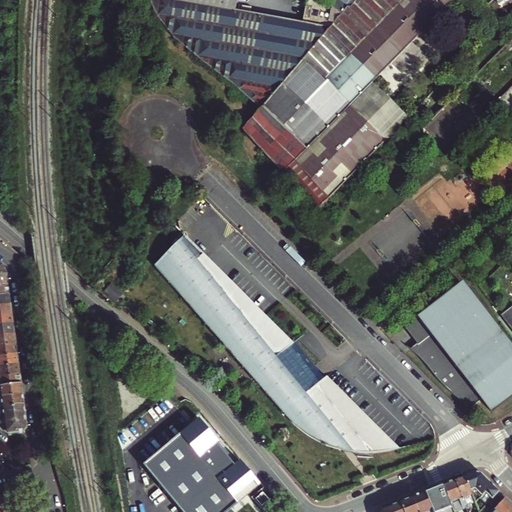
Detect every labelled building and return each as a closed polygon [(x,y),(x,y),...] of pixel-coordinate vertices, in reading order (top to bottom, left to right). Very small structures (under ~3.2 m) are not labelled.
[(148,0),(151,3),(158,17),(173,37),(261,109),(329,29),(303,24),(171,0),(148,0)] [(329,29),(261,109),(243,131),(317,211),(383,143),(324,82),(399,5),(393,0),(353,0),(346,9),(329,29)] [(309,0),(307,0),(303,24),(329,29),(346,9),(330,4),(309,0)] [(403,0),(399,5),(324,82),(383,143),(415,110),(378,77),(454,0),(403,0)] [(333,0),(330,4),(346,9),(353,0),(333,0)] [(183,237),(154,267),(293,426),(309,438),(324,446),(340,452),(346,449),(351,453),(366,455),(382,454),(399,451),(328,378),(324,379),(294,343),(291,344),(264,317),(233,286),(230,287),(228,285),(221,290),(196,262),(203,256),(183,237)] [(0,286),(8,285),(7,275),(0,276),(0,286)] [(103,294),(118,300),(122,289),(107,283),(103,294)] [(0,296),(10,295),(8,285),(0,286),(0,296)] [(419,341),(412,347),(430,367),(437,376),(459,400),(471,407),(483,399),(491,410),(511,394),(511,346),(468,288),(425,321),(423,319),(409,329),(419,341)] [(0,306),(11,305),(10,295),(0,296),(0,306)] [(0,316),(12,315),(11,305),(0,306),(0,316)] [(511,309),(503,316),(511,328),(511,309)] [(0,326),(14,325),(12,315),(0,316),(0,326)] [(0,336),(15,335),(14,325),(0,326),(0,336)] [(15,335),(0,336),(0,346),(17,345),(15,335)] [(0,356),(18,354),(17,345),(0,346),(0,356)] [(0,366),(19,364),(18,354),(0,356),(0,366)] [(0,376),(20,374),(19,364),(0,366),(0,376)] [(0,386),(22,384),(20,374),(0,376),(0,386)] [(0,397),(23,394),(22,384),(0,386),(0,397)] [(0,408),(25,405),(23,394),(0,397),(0,408)] [(0,418),(26,415),(25,405),(0,408),(0,418)] [(28,428),(26,415),(0,418),(0,429),(8,435),(25,432),(28,428)] [(204,417),(145,465),(183,511),(226,511),(260,485),(204,417)] [(464,477),(475,503),(479,499),(486,506),(490,501),(494,497),(499,492),(481,474),(473,473),(464,477)] [(464,477),(454,481),(466,511),(478,511),(475,503),(464,477)] [(466,511),(454,481),(443,485),(454,511),(466,511)] [(454,511),(443,485),(425,492),(432,511),(454,511)] [(432,511),(425,492),(412,498),(417,511),(432,511)] [(496,507),(500,503),(494,497),(490,501),(496,507)] [(20,511),(0,498),(0,511),(20,511)] [(417,511),(412,498),(400,502),(403,511),(417,511)] [(500,503),(496,507),(490,511),(507,511),(511,507),(511,505),(505,498),(500,503)] [(403,511),(400,502),(388,507),(390,511),(403,511)]
